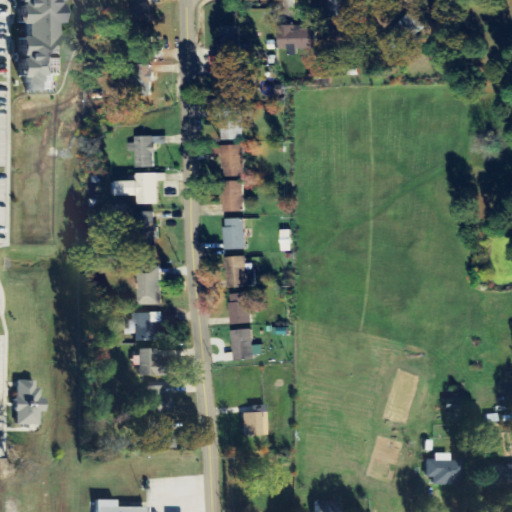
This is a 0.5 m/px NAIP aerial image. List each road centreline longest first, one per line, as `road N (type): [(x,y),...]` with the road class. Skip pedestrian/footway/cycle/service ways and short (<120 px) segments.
road 1 (residential): [(214,511),(189,162),(188,0)]
road 2 (residential): [(0,431),(4,0)]
